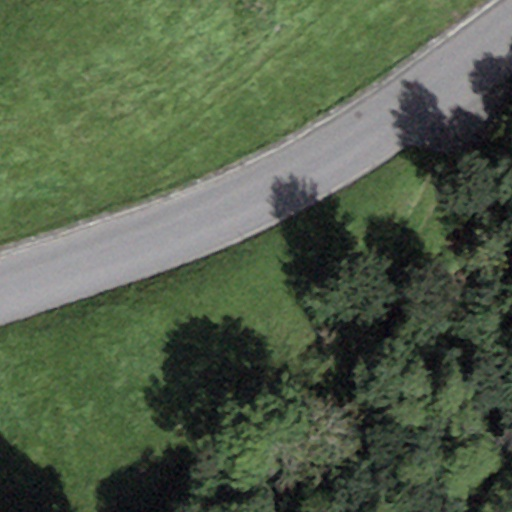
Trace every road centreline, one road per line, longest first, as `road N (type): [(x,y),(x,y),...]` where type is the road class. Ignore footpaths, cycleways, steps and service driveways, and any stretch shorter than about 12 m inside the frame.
road 1 (unclassified): [(511,24),(294,176),(200,224),(0,291)]
road 2 (track): [(262,511),(447,171),(511,31)]
